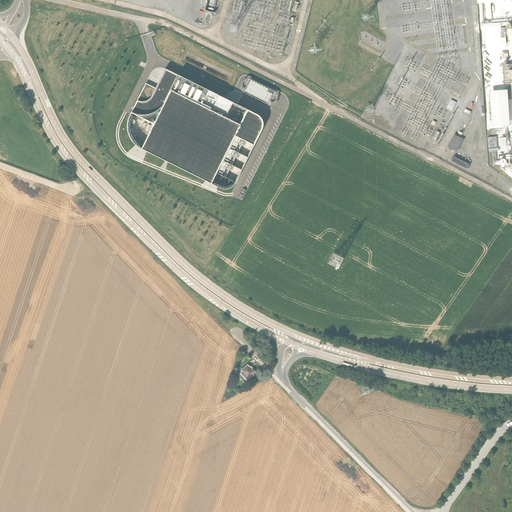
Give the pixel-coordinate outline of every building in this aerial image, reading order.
[(511,24),(511,25),(508,25),(508,29),(508,33),(511,32),(511,63),(503,64),(505,83),(511,82),(511,24)] [(165,69),(157,87),(147,82),(131,113),(128,121),(127,127),(128,134),(132,143),(141,149),(221,188),(229,189),(233,187),(237,182),(264,126),(264,120),(262,117),(257,114),(165,69)] [(508,90),(490,91),(493,126),(510,125),(508,90)] [(453,96),(449,104),(455,107),(459,98),(453,96)] [(454,134),(448,147),(458,152),(464,139),(454,134)] [(497,136),(488,137),(489,148),(498,147),(497,136)] [(499,148),(489,149),(489,151),(492,151),(494,165),(500,164),(500,162),(500,160),(497,161),(496,151),(499,151),(499,148)] [(454,156),(451,160),(468,169),(470,164),(454,156)] [(241,372),(239,374),(246,381),(249,378),(250,379),(253,376),(252,375),(255,372),(252,368),(250,366),(249,367),(247,365),(240,371),(241,372)]
